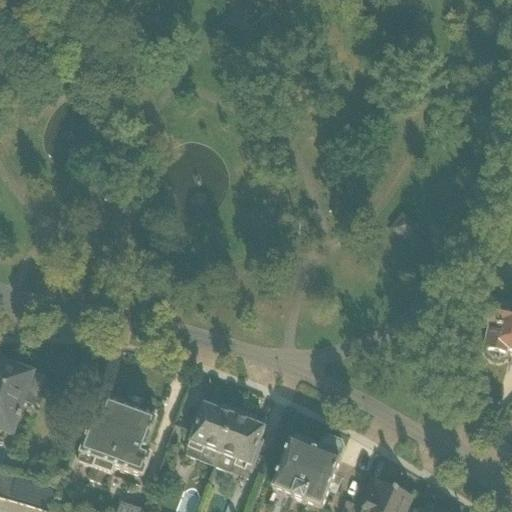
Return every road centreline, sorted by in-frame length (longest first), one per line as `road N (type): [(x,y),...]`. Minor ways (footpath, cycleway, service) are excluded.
road 1 (residential): [(9,305),(105,316),(284,364)]
road 2 (residential): [(433,306),(499,168),(511,53)]
road 3 (residential): [(284,364),(444,447)]
road 4 (residential): [(284,364),(380,339),(433,306)]
road 5 (residential): [(444,447),(425,394),(433,306)]
